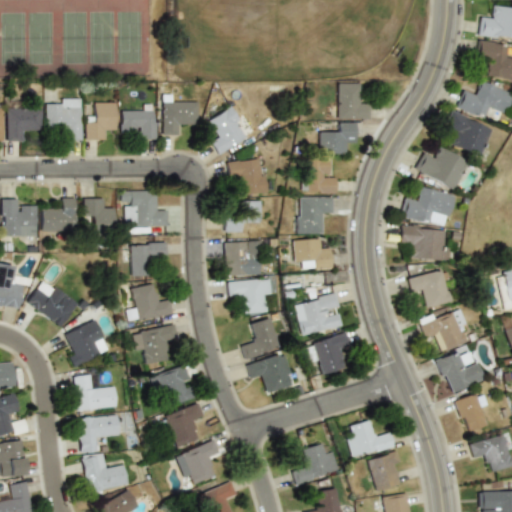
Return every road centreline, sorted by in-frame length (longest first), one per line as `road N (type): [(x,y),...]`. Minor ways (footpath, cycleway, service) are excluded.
road 1 (residential): [(271,511),(203,331),(192,171),(0,171)]
road 2 (residential): [(439,511),(424,444),(369,316),(359,241),(374,172),(431,75),(443,0)]
road 3 (residential): [(0,341),(40,375),(59,511)]
road 4 (residential): [(239,428),(397,382)]
